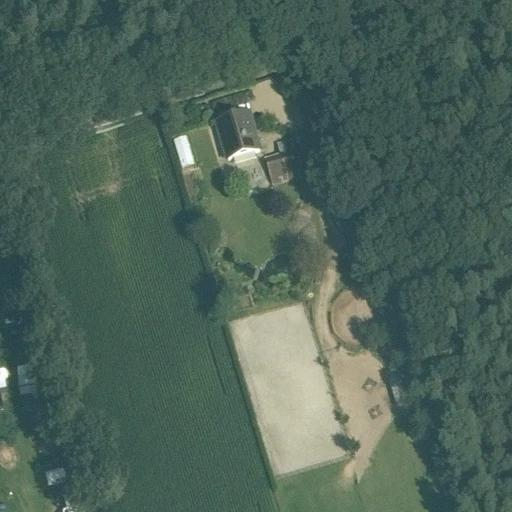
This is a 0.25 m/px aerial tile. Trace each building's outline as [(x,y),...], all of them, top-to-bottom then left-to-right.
[(229,161),(258,153),(247,116),(218,125),(229,161)] [(272,189),(304,179),(296,153),(292,142),(277,146),(279,157),(264,161),(272,189)] [(358,237),(357,231),(342,236),(348,254),(350,253),(362,249),(358,237)] [(405,370),(387,377),(398,411),(417,405),(405,370)] [(65,511),(76,508),(73,495),(61,498),(65,511)]
